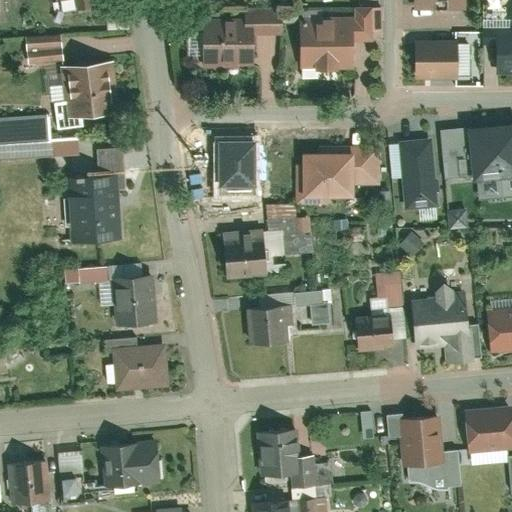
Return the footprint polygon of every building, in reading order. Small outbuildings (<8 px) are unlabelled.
[(62,0),(63,5),(76,2),(78,14),(103,8),(101,0),(62,0)] [(412,0),(413,12),(466,12),(465,0),(412,0)] [(111,19),(130,18),(129,6),(111,7),(111,19)] [(251,70),(251,38),(282,38),(282,8),(243,8),(243,28),(200,28),(200,70),(217,70),(217,73),(234,73),(234,70),(251,70)] [(299,19),(298,64),(316,64),(316,70),(333,70),(333,63),(350,63),(351,19),(299,19)] [(511,34),(494,35),(494,77),(511,76),(511,34)] [(29,40),(31,62),(67,60),(66,38),(29,40)] [(411,80),(456,81),(457,44),(412,44),(411,80)] [(117,62),(62,67),(67,123),(122,119),(117,62)] [(52,114),(0,116),(0,152),(53,150),(52,114)] [(511,195),(511,114),(436,123),(442,173),(475,170),(478,199),(511,195)] [(434,202),(429,135),(397,138),(403,205),(434,202)] [(254,141),(219,141),(220,195),(254,195),(254,141)] [(301,153),(301,182),(301,198),(354,199),(354,183),(380,183),(380,154),(301,153)] [(125,237),(121,180),(72,184),(76,240),(125,237)] [(268,277),(265,234),(219,238),(222,281),(268,277)] [(159,276),(114,279),(118,332),(163,328),(159,276)] [(432,299),(410,301),(414,343),(442,340),(444,366),(470,364),(464,296),(452,297),(451,288),(432,290),(432,299)] [(283,348),(279,308),(245,311),(248,351),(283,348)] [(511,352),(511,309),(482,312),(486,355),(511,352)] [(393,351),(390,316),(352,320),(355,355),(393,351)] [(114,350),(117,394),(172,389),(168,346),(114,350)] [(511,451),(511,403),(459,408),(464,456),(511,451)] [(444,465),(440,415),(397,419),(401,469),(444,465)] [(298,476),(294,429),(254,432),(258,480),(298,476)] [(165,489),(163,464),(141,466),(140,444),(102,448),(106,494),(165,489)] [(86,474),(84,449),(61,451),(63,476),(86,474)] [(48,460),(9,464),(13,509),(52,505),(48,460)] [(83,476),(68,476),(68,493),(83,493),(83,476)] [(287,511),(286,498),(249,502),(250,511),(287,511)]
